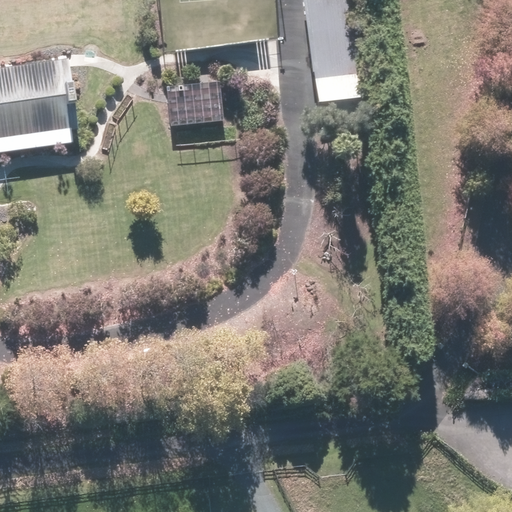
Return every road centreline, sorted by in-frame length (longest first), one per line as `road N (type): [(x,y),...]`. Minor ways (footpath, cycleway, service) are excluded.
road 1 (unknown): [(0,344),(80,344),(135,333),(228,295),(262,268),(289,204),(287,58)]
road 2 (unknown): [(0,463),(351,418)]
